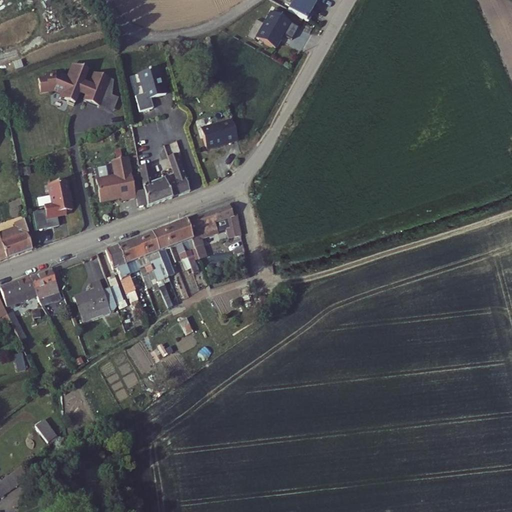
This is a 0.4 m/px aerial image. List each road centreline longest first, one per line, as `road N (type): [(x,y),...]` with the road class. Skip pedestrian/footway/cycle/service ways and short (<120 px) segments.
road 1 (unclassified): [(0,273),(236,183),(259,158),(351,0)]
road 2 (unknown): [(227,18),(222,72),(240,150),(236,183)]
